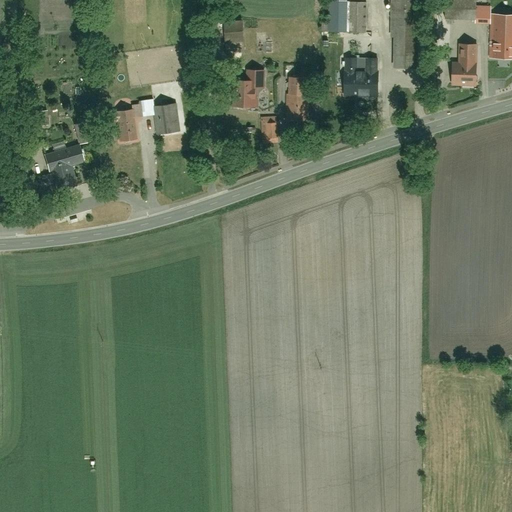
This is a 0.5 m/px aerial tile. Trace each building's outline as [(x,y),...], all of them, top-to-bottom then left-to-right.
[(396,0),(398,70),(422,69),(420,0),(396,0)] [(454,0),(456,24),(482,23),(480,0),(454,0)] [(347,3),(348,33),(369,33),(368,3),(347,3)] [(511,18),(494,18),(494,59),(511,58),(511,18)] [(458,46),(458,87),(484,87),(483,46),(458,46)] [(349,59),(349,96),(384,96),(383,58),(349,59)] [(261,112),(261,89),(269,89),(269,71),(257,71),(257,81),(237,81),(237,112),(261,112)] [(288,79),(289,122),(309,122),(308,78),(288,79)] [(51,82),(53,110),(65,109),(62,81),(51,82)] [(159,117),(159,136),(177,135),(176,106),(162,107),(161,100),(134,101),(135,111),(118,112),(119,145),(140,144),(139,118),(159,117)] [(75,125),(79,146),(94,143),(90,122),(75,125)] [(267,123),(267,143),(281,143),(281,122),(267,123)] [(44,156),(49,173),(52,173),(57,191),(78,186),(73,166),(85,162),(81,146),(44,156)]
